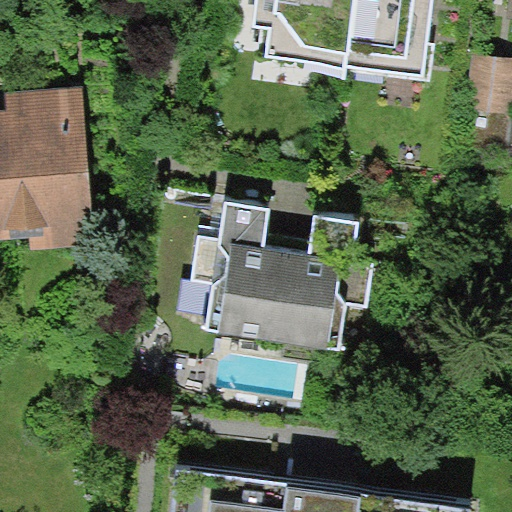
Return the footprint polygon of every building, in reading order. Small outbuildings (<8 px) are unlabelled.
[(245,0),(243,20),(266,23),(262,50),(422,73),(432,0),(245,0)] [(511,121),(511,57),(473,54),(466,139),(510,143),(511,121)] [(11,93),(12,109),(0,109),(0,237),(31,235),(32,252),(96,248),(85,88),(11,93)] [(269,203),(226,196),(219,237),(198,234),(191,279),(214,283),(206,331),(339,351),(347,303),(366,306),(374,260),(355,257),(361,217),(315,210),(307,256),(262,249),(269,203)] [(473,511),(474,502),(173,463),(166,511),(473,511)]
